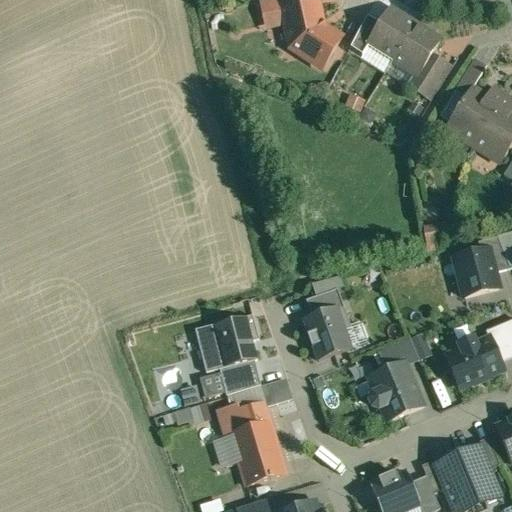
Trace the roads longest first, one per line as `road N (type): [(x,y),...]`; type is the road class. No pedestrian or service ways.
road 1 (residential): [(511,398),(336,476)]
road 2 (residential): [(273,304),(336,476)]
